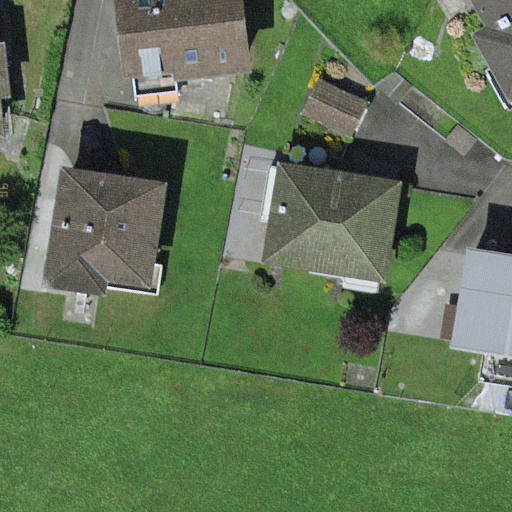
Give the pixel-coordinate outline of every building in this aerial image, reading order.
[(240,0),(118,0),(128,82),(249,67),(240,0)] [(511,0),(469,0),(484,27),(472,34),(509,101),(511,99),(511,0)] [(0,139),(3,139),(0,107),(0,99),(10,98),(5,44),(0,43),(0,139)] [(402,182),(277,162),(260,263),(385,283),(402,182)] [(167,184),(60,168),(43,288),(105,297),(107,284),(151,290),(167,184)] [(511,255),(467,248),(451,349),(511,358),(511,255)]
